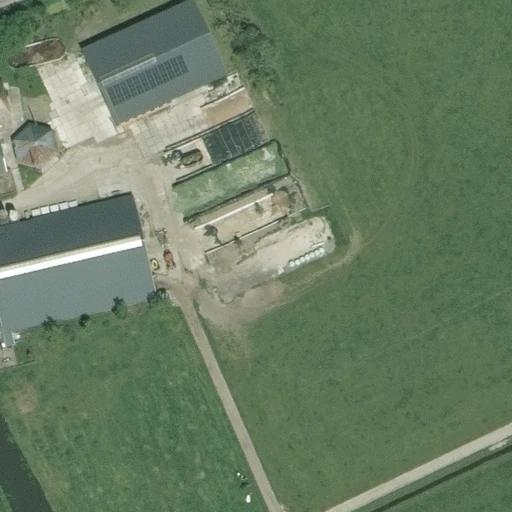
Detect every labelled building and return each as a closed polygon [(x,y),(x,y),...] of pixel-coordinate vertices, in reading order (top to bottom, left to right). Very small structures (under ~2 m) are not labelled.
[(234,87),(200,13),(90,64),(124,138),(234,87)] [(0,131),(11,129),(1,84),(0,84),(0,176),(6,175),(0,147),(0,131)] [(265,109),(169,146),(178,168),(273,131),(265,109)] [(283,141),(185,173),(195,204),(293,171),(283,141)] [(12,346),(9,334),(155,300),(132,201),(0,231),(0,340),(2,349),(12,346)]
